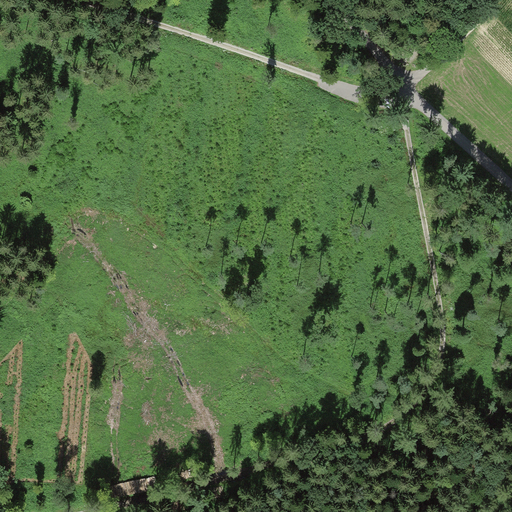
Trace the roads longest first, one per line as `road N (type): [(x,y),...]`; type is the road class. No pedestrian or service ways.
road 1 (track): [(35,511),(388,418),(426,382),(449,329),(423,240),(406,81)]
road 2 (track): [(48,0),(368,95),(406,81),(486,0)]
road 3 (unclassified): [(511,187),(346,0)]
